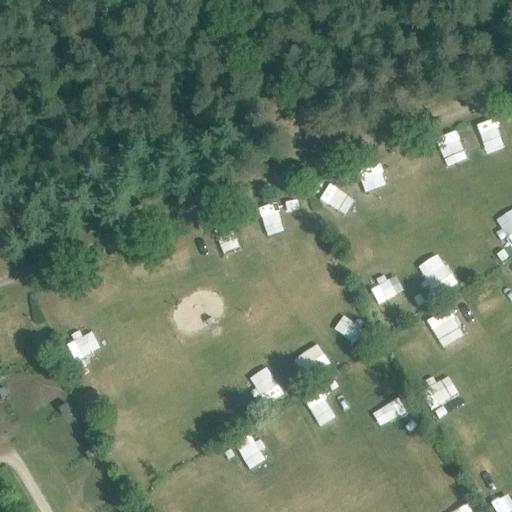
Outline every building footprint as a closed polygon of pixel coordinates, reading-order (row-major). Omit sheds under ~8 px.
[(258,207),(267,234),(284,229),(275,201),(258,207)] [(511,220),(496,229),(506,250),(511,247),(511,220)] [(176,264),(192,258),(187,243),(170,249),(176,264)] [(444,261),(425,272),(437,292),(455,282),(444,261)] [(358,344),(360,327),(339,324),(337,341),(358,344)] [(395,356),(427,366),(433,345),(401,335),(395,356)] [(81,366),(100,358),(92,342),(74,350),(81,366)] [(13,386),(42,374),(35,358),(6,371),(13,386)] [(84,383),(108,374),(102,360),(78,370),(84,383)] [(102,405),(119,397),(110,380),(94,389),(102,405)] [(447,387),(429,398),(440,415),(458,405),(447,387)] [(468,411),(447,429),(458,442),(479,425),(468,411)] [(40,427),(47,442),(78,429),(71,414),(40,427)] [(176,432),(185,454),(206,446),(197,424),(176,432)] [(259,439),(236,451),(246,470),(269,459),(259,439)] [(478,474),(496,467),(488,447),(470,455),(478,474)] [(222,460),(201,470),(211,489),(232,479),(222,460)] [(110,476),(78,488),(84,504),(116,493),(110,476)] [(496,511),(511,511),(511,495),(493,505),(496,511)]
